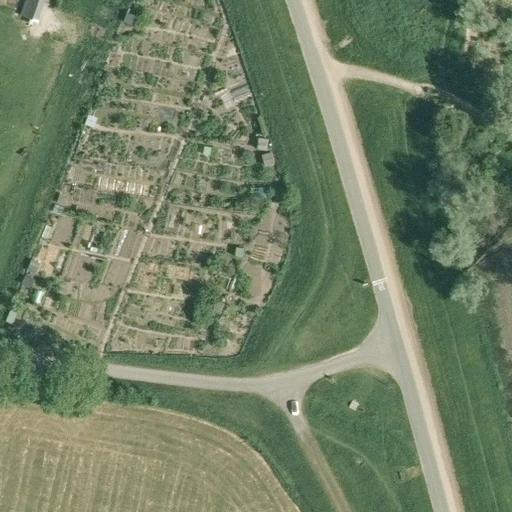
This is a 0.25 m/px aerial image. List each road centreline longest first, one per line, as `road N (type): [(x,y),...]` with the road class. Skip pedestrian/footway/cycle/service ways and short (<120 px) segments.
road 1 (unclassified): [(397,344),(259,385),(0,356)]
road 2 (unclassified): [(397,344),(293,0)]
road 3 (unclassified): [(397,344),(441,511)]
